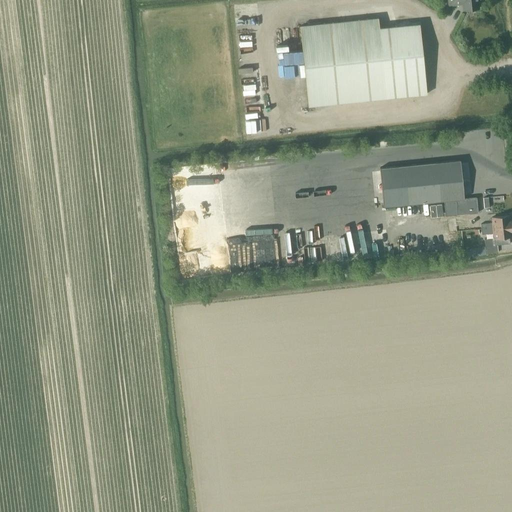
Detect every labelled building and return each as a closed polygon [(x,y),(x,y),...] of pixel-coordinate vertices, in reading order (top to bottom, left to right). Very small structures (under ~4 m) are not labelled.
[(448,0),(449,5),(462,4),(463,10),(478,9),(477,1),(480,0),(479,0),(448,0)] [(239,18),(240,31),(251,30),(251,18),(239,18)] [(379,28),(379,24),(378,18),(299,26),(308,106),(426,94),(419,24),(379,28)] [(380,167),(383,207),(429,202),(429,206),(432,206),(433,217),(478,212),(477,197),(464,199),(460,159),(380,167)] [(481,229),(510,226),(509,215),(491,217),(492,223),(481,224),(481,229)] [(494,238),(511,236),(510,226),(481,229),(482,234),(493,233),(494,238)] [(486,256),(484,247),(463,250),(464,259),(486,256)]
